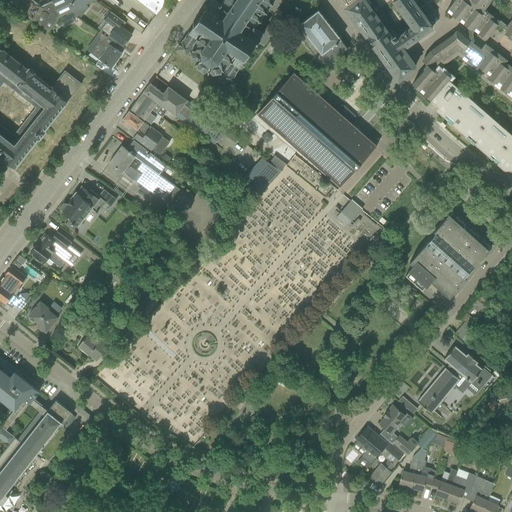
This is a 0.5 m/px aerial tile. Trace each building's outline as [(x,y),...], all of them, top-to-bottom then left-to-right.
[(77,8),(93,0),(53,0),(41,6),(33,0),(5,0),(50,32),(59,19),(57,17),(71,11),(77,8)] [(137,0),(157,15),(167,0),(137,0)] [(222,0),(209,0),(206,5),(205,4),(193,22),(194,23),(177,48),(187,55),(190,51),(192,53),(193,58),(192,59),(192,60),(194,59),(198,61),(196,62),(197,64),(198,63),(199,66),(197,67),(198,68),(199,68),(204,71),(204,72),(205,72),(205,71),(209,70),(209,71),(210,72),(210,70),(213,73),(213,74),(214,75),(215,73),(221,72),(222,73),(220,76),(230,83),(232,81),(233,81),(236,77),(235,76),(247,58),(249,59),(255,50),(260,42),(265,45),(277,26),(279,27),(288,14),(280,8),(264,31),(264,30),(263,31),(261,30),(262,28),(263,29),(264,28),(258,24),(274,0),(222,0)] [(364,0),(355,0),(347,6),(399,79),(408,72),(416,66),(406,53),(403,48),(432,27),(413,0),(393,0),(411,25),(401,33),(397,35),(393,30),(391,32),(373,6),(369,2),(368,0),(365,0),(364,0)] [(454,0),(447,9),(471,27),(482,12),(490,0),(454,0)] [(77,8),(71,11),(73,12),(74,13),(81,18),(83,15),(83,12),(77,8)] [(121,26),(123,28),(126,23),(109,10),(104,16),(107,18),(104,21),(107,22),(102,29),(99,32),(102,34),(107,38),(115,28),(117,30),(121,26)] [(310,16),(300,24),(322,53),(340,39),(341,39),(318,10),(310,16)] [(73,12),(60,18),(64,26),(74,21),(74,19),(76,18),(74,13),(73,12)] [(486,15),(474,30),(486,39),(498,24),(486,15)] [(115,28),(107,38),(112,42),(115,39),(120,43),(124,45),(132,34),(124,28),(123,28),(121,26),(117,30),(115,28)] [(424,69),(412,83),(420,90),(422,87),(426,91),(424,93),(455,121),(453,124),(466,135),(469,132),(478,141),(476,143),(489,155),(491,152),(501,160),(498,163),(505,169),(509,164),(511,166),(511,139),(506,134),(504,136),(492,126),(494,124),(483,114),(482,116),(470,106),(472,104),(461,94),(459,96),(445,84),(451,76),(444,70),(443,71),(440,69),(443,64),(458,54),(462,57),(462,58),(464,55),(469,58),(467,61),(477,69),(479,67),(486,72),(488,70),(493,73),(489,78),(497,83),(499,81),(503,84),(501,87),(508,92),(511,90),(511,71),(501,63),(503,61),(486,48),(482,54),(469,44),(471,41),(461,33),(456,30),(453,34),(431,50),(424,58),(429,62),(423,68),(424,69)] [(100,45),(94,54),(99,59),(103,61),(111,67),(122,53),(111,44),(112,42),(107,38),(102,34),(98,39),(100,45)] [(322,53),(319,56),(320,57),(325,64),(326,65),(332,60),(330,57),(338,51),(340,54),(346,49),(347,48),(340,39),(322,53)] [(0,155),(7,161),(15,167),(38,138),(40,138),(45,131),(44,130),(68,101),(67,100),(81,83),(65,71),(51,88),(33,74),(35,73),(7,52),(7,53),(2,49),(0,48),(0,46),(1,46),(0,44),(0,155)] [(294,72),(257,114),(340,187),(377,145),(376,144),(349,120),(306,82),(294,72)] [(150,83),(144,91),(163,104),(168,97),(163,93),(150,83)] [(227,130),(202,110),(177,92),(169,86),(163,93),(168,97),(163,104),(177,115),(215,144),(223,134),(226,130),(227,130)] [(144,91),(138,99),(152,110),(152,109),(157,112),(163,104),(144,91)] [(138,99),(120,122),(128,128),(131,124),(139,130),(145,122),(149,126),(156,117),(150,113),(152,110),(138,99)] [(150,153),(153,149),(161,155),(170,142),(162,137),(163,136),(149,126),(145,122),(139,130),(132,139),(134,140),(150,153)] [(226,130),(223,134),(235,144),(238,140),(226,130)] [(131,179),(132,178),(163,202),(175,186),(159,174),(161,173),(167,166),(150,153),(134,140),(126,150),(121,146),(109,162),(122,172),(123,171),(128,175),(127,176),(131,179)] [(161,160),(168,166),(173,159),(166,154),(161,160)] [(269,163),(280,171),(286,164),(274,156),(269,163)] [(258,196),(280,171),(269,163),(262,158),(242,181),(258,196)] [(65,204),(63,207),(63,209),(63,210),(71,217),(66,223),(74,229),(91,208),(99,214),(108,203),(111,206),(116,200),(104,191),(100,196),(90,189),(88,191),(81,186),(68,204),(65,204)] [(474,266),(492,246),(483,238),(482,238),(478,235),(479,234),(469,226),(465,223),(466,223),(452,210),(434,230),(436,232),(427,242),(410,261),(414,265),(406,274),(422,289),(450,296),(467,277),(465,276),(474,265),(474,266)] [(66,250),(70,245),(71,243),(57,232),(52,238),(66,250)] [(31,250),(30,252),(45,263),(48,258),(60,267),(66,259),(69,261),(77,250),(70,245),(66,250),(52,238),(45,233),(35,246),(33,246),(31,249),(31,250)] [(198,251),(193,257),(197,262),(203,256),(198,251)] [(20,256),(17,259),(23,264),(26,260),(20,256)] [(15,262),(12,266),(18,270),(21,266),(15,262)] [(12,307),(18,299),(19,297),(27,303),(32,296),(27,293),(20,294),(16,291),(26,277),(20,272),(18,270),(12,266),(0,281),(0,298),(6,303),(12,307)] [(469,324),(472,327),(477,321),(478,322),(483,316),(482,315),(488,307),(485,304),(488,299),(485,296),(501,276),(498,273),(461,318),(469,324)] [(76,290),(71,295),(78,301),(83,294),(76,290)] [(147,295),(133,313),(144,321),(158,303),(147,295)] [(86,296),(79,307),(88,312),(95,302),(86,296)] [(54,302),(48,309),(40,302),(35,307),(29,315),(30,316),(29,318),(34,322),(36,320),(41,325),(40,326),(46,332),(57,318),(60,315),(58,314),(62,308),(54,302)] [(127,322),(122,328),(126,332),(131,326),(127,322)] [(457,333),(464,340),(468,343),(477,332),(473,329),(466,322),(457,333)] [(88,334),(85,338),(78,346),(97,361),(109,346),(98,336),(95,339),(88,334)] [(446,367),(417,401),(431,413),(454,386),(462,393),(467,388),(473,380),(482,387),(485,382),(492,375),(483,367),(482,368),(476,363),(478,361),(471,355),(469,357),(466,355),(455,345),(444,359),(451,365),(448,369),(446,367)] [(0,397),(14,408),(0,426),(0,437),(8,444),(14,437),(5,430),(27,403),(39,412),(44,407),(33,398),(39,391),(22,377),(23,375),(0,356),(0,397)] [(501,416),(505,420),(511,412),(508,408),(511,402),(511,399),(510,398),(509,394),(505,395),(498,402),(493,398),(487,405),(501,417),(501,416)] [(413,412),(417,407),(402,396),(398,402),(413,412)] [(0,510),(2,511),(17,493),(10,488),(61,422),(63,424),(74,411),(57,398),(48,410),(46,409),(44,407),(39,412),(17,440),(14,437),(8,444),(0,454),(0,510)] [(385,417),(379,424),(387,430),(392,435),(402,423),(406,427),(413,418),(406,412),(405,414),(401,411),(393,404),(384,415),(385,417)] [(486,437),(493,444),(505,432),(503,431),(506,428),(501,424),(494,430),(493,429),(486,437)] [(378,455),(380,452),(388,444),(367,427),(356,440),(368,449),(363,455),(372,462),(378,455)] [(430,429),(417,445),(421,448),(425,450),(427,448),(437,434),(432,431),(430,429)] [(438,433),(436,438),(446,442),(447,437),(438,433)] [(400,436),(393,444),(404,454),(407,456),(414,448),(400,436)] [(446,444),(444,450),(453,454),(458,441),(447,437),(446,442),(445,443),(446,444)] [(388,444),(380,452),(389,460),(395,465),(404,454),(393,444),(390,441),(388,444)] [(467,445),(464,452),(473,455),(475,448),(467,445)] [(402,475),(399,484),(411,487),(418,459),(412,458),(409,471),(403,470),(402,475)] [(418,459),(411,487),(423,490),(425,483),(431,486),(434,478),(435,475),(436,471),(431,469),(425,468),(426,461),(425,460),(424,461),(418,459)] [(381,463),(376,469),(369,476),(376,482),(377,481),(380,484),(391,472),(390,471),(395,465),(389,460),(384,465),(381,463)] [(434,478),(431,486),(438,488),(435,494),(447,499),(456,474),(457,471),(451,469),(450,473),(444,471),(440,480),(434,478)] [(346,472),(341,477),(348,483),(353,477),(346,472)] [(456,474),(447,499),(458,503),(464,487),(471,490),(476,476),(469,473),(467,478),(456,474)] [(470,508),(479,511),(481,511),(487,500),(491,492),(482,488),(486,480),(476,476),(471,490),(470,492),(467,498),(473,501),(470,508)] [(97,500),(90,504),(95,511),(102,507),(97,500)] [(487,500),(481,511),(495,511),(498,505),(487,500)]
